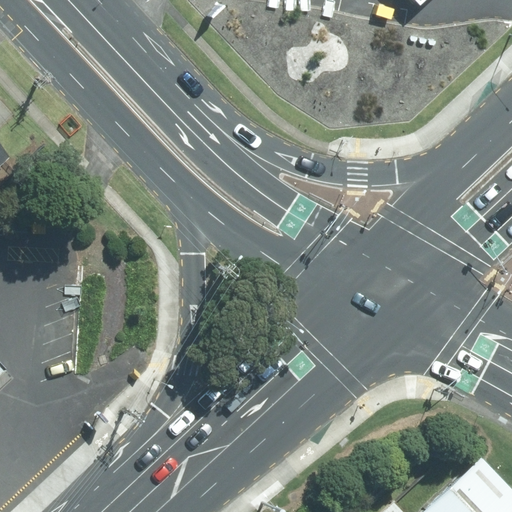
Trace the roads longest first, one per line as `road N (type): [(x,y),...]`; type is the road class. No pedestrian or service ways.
road 1 (secondary): [(149,492),(159,411),(197,330),(190,197)]
road 2 (secondary): [(190,197),(54,53),(20,0)]
road 3 (secondary): [(388,311),(264,421),(180,463)]
road 4 (secondary): [(222,160),(353,171),(465,167)]
road 5 (secondary): [(180,463),(224,398),(342,286)]
road 6 (secondary): [(59,0),(222,160)]
road 7 (secondary): [(222,160),(370,258)]
road 8 (secondary): [(342,286),(190,197)]
road 9 (secondary): [(511,377),(388,311)]
road 10 (secondary): [(370,258),(465,167)]
road 11 (secondary): [(511,194),(417,281)]
